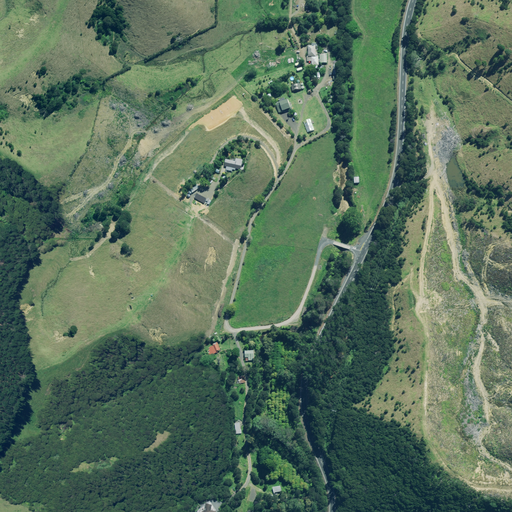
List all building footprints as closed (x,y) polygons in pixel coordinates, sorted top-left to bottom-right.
[(319,57),(319,56),(316,56),(316,46),(309,46),(309,56),(307,56),(308,61),(312,61),(312,66),(319,66),(319,57)] [(294,83),(294,85),(292,86),(293,91),(302,90),(301,84),(299,84),(299,82),(294,83)] [(284,112),(292,109),(288,100),(286,101),(285,98),(280,100),(281,103),(276,104),(279,113),(284,112)] [(312,99),(313,101),(307,103),(310,112),(317,110),(316,107),(320,106),(318,100),(316,100),(315,98),(312,99)] [(329,126),(324,114),(319,115),(323,127),(329,126)] [(322,128),(318,116),(312,118),(316,130),(322,128)] [(307,121),(306,118),(303,119),(308,133),(315,130),(311,119),(307,121)] [(245,164),(242,164),(243,160),(236,159),(236,161),(226,160),(225,167),(227,167),(226,171),(233,172),(233,170),(236,170),(236,169),(244,170),(245,164)] [(210,348),(210,349),(209,350),(210,352),(208,353),(210,356),(221,350),(218,343),(215,345),(210,348)] [(248,358),(248,361),(255,361),(254,351),(245,351),(246,358),(248,358)]
